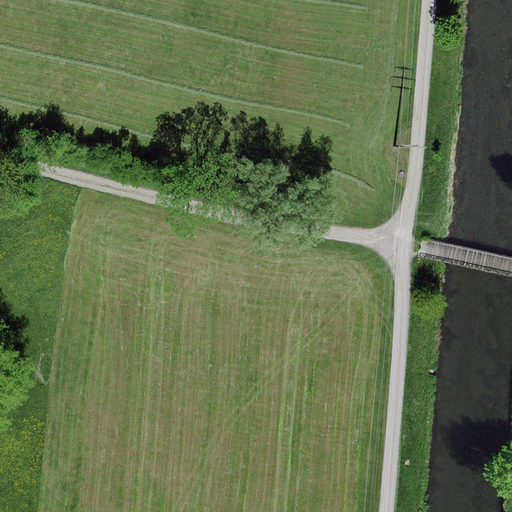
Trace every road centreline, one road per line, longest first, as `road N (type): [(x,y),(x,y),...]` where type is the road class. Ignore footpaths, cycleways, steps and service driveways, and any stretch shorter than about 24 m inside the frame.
road 1 (track): [(511,270),(0,166)]
road 2 (track): [(424,0),(380,511)]
